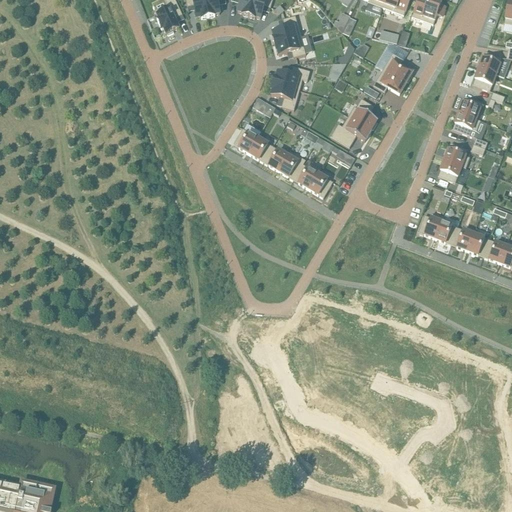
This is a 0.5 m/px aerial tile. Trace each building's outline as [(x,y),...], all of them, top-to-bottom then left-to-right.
[(164,0),(152,6),(155,13),(159,21),(157,22),(161,32),(163,31),(166,37),(179,31),(174,21),(182,17),(174,0),(171,0),(165,3),(164,0)] [(185,0),(187,9),(194,8),(196,21),(201,20),(201,21),(208,20),(204,0),(185,0)] [(204,0),(208,20),(215,18),(215,17),(220,16),(217,3),(225,1),(224,0),(204,0)] [(236,0),(241,1),(238,14),(242,16),(242,17),(249,19),(254,0),(236,0)] [(254,0),(249,19),(255,21),(256,20),(260,21),(264,8),(270,10),(273,0),(254,0)] [(305,0),(298,0),(298,1),(298,4),(301,5),(304,5),(306,14),(320,10),(305,0)] [(363,0),(362,3),(383,11),(386,0),(363,0)] [(386,0),(383,11),(403,18),(410,0),(386,0)] [(418,1),(412,20),(433,27),(437,17),(442,19),(445,10),(440,8),(442,2),(440,1),(440,0),(428,0),(427,4),(418,1)] [(280,7),(275,12),(279,17),(284,13),(280,7)] [(285,31),(273,35),(274,40),(273,40),(275,47),(301,39),(295,19),(283,22),(285,31)] [(335,23),(334,26),(342,36),(346,28),(335,23)] [(346,28),(342,36),(349,39),(354,29),(347,26),(346,28)] [(391,45),(397,47),(399,37),(393,36),(393,37),(391,45)] [(301,39),(275,47),(276,53),(278,53),(279,58),(292,54),(293,61),(306,57),(305,56),(301,39)] [(356,51),(354,55),(363,61),(369,50),(364,47),(356,51)] [(485,55),(479,71),(496,78),(504,81),(511,63),(506,62),(502,61),(485,55)] [(393,56),(383,73),(406,86),(407,84),(408,85),(412,78),(411,77),(411,76),(412,76),(412,75),(400,69),(404,63),(403,63),(393,56)] [(275,79),(273,86),(299,93),(303,83),(307,84),(310,74),(293,69),(290,78),(278,75),(276,80),(275,79)] [(479,71),(472,88),(489,94),(496,78),(479,71)] [(383,73),(373,89),(384,96),(388,90),(399,97),(400,96),(406,86),(383,73)] [(272,93),(271,98),(284,101),(282,109),(294,113),(299,93),(273,86),(271,93),(272,93)] [(493,95),(490,102),(495,104),(502,106),(505,100),(493,95)] [(465,99),(459,116),(476,122),(482,106),(465,99)] [(258,101),(253,109),(271,120),(273,115),(276,111),(258,101)] [(354,109),(348,120),(371,133),(372,131),(373,132),(377,126),(375,125),(376,124),(377,124),(377,123),(369,118),(374,109),(361,102),(356,111),(354,109)] [(459,116),(452,132),(470,139),(472,133),(476,135),(480,124),(476,122),(459,116)] [(338,127),(330,140),(349,151),(356,139),(365,144),(365,143),(371,133),(348,120),(342,130),(338,127)] [(243,132),(233,148),(249,157),(258,141),(258,140),(244,132),(243,132)] [(305,139),(305,140),(315,146),(316,144),(319,140),(308,134),(305,139)] [(258,141),(249,157),(264,165),(273,150),(258,141)] [(476,141),(473,148),(485,152),(488,145),(481,143),(476,141)] [(450,146),(444,163),(461,169),(461,170),(466,172),(466,171),(470,161),(465,159),(468,153),(450,146)] [(473,148),(471,154),(483,158),(485,152),(473,148)] [(273,150),(264,165),(278,174),(289,156),(279,151),(278,153),(273,150)] [(289,156),(278,174),(293,183),(303,167),(306,163),(290,154),(289,156)] [(444,163),(438,179),(455,186),(461,170),(461,169),(444,163)] [(303,167),(293,183),(308,192),(319,174),(321,172),(310,166),(308,170),(303,167)] [(319,174),(308,192),(324,201),(333,185),(327,182),(329,180),(319,174)] [(429,221),(424,219),(417,236),(423,238),(422,239),(434,243),(441,224),(430,220),(429,221)] [(452,229),(441,224),(434,243),(445,248),(445,246),(450,248),(457,232),(452,230),(452,229)] [(462,234),(457,232),(450,248),(455,250),(455,251),(466,256),(473,237),(462,233),(462,234)] [(485,241),(473,237),(466,256),(477,260),(478,259),(483,261),(489,244),(484,242),(485,241)] [(494,245),(489,244),(483,261),(487,263),(487,264),(498,268),(506,248),(495,244),(494,245)] [(511,250),(506,248),(498,268),(510,273),(510,271),(511,272),(511,250)] [(408,429),(397,420),(383,438),(394,447),(408,429)] [(0,511),(48,511),(53,492),(23,486),(22,490),(20,490),(0,485),(0,511)]
